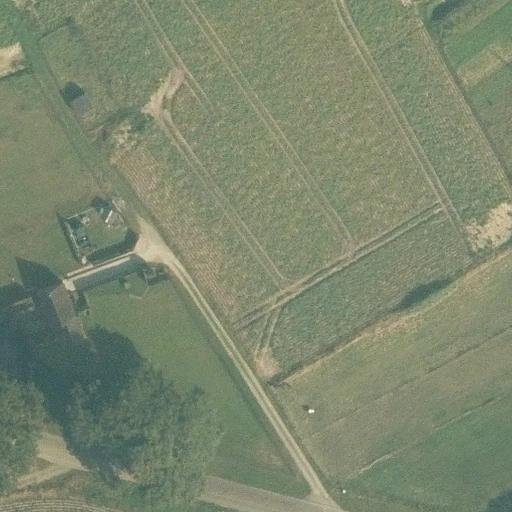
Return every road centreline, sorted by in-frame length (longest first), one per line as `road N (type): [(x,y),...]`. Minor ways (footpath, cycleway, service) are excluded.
road 1 (track): [(325,511),(315,484),(188,284),(98,163),(3,0)]
road 2 (unclassified): [(292,511),(0,435)]
